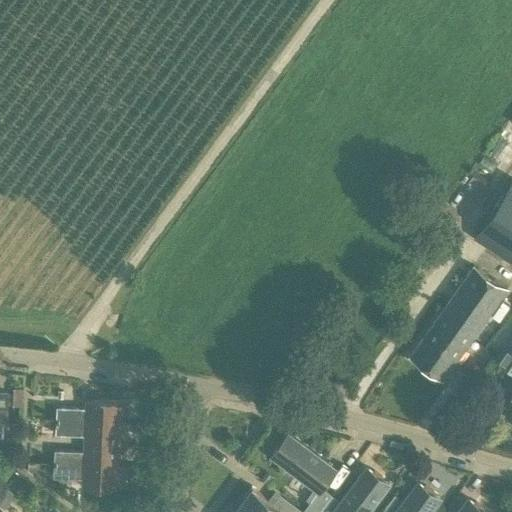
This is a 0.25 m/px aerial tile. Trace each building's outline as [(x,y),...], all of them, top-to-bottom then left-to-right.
[(511,261),(511,180),(476,237),(511,261)] [(443,377),(506,288),(474,265),(411,355),(443,377)] [(511,335),(496,358),(511,369),(511,387),(511,389),(511,395),(503,407),(511,413),(511,335)] [(56,408),(55,421),(119,424),(120,402),(86,401),(85,409),(56,408)] [(119,424),(55,421),(54,435),(84,437),(84,445),(118,446),(119,424)] [(276,448),(272,453),(279,459),(304,477),(303,478),(315,486),(305,499),(309,502),(302,511),(303,511),(318,511),(332,494),(322,487),(335,469),(286,433),(275,448),(276,448)] [(54,451),(53,465),(117,468),(118,446),(84,445),(83,452),(54,451)] [(117,468),(53,465),(52,478),(82,480),(82,488),(116,490),(117,468)] [(332,494),(318,511),(364,511),(382,488),(387,481),(382,477),(368,466),(341,502),(332,494)] [(420,481),(411,493),(404,502),(394,494),(380,511),(426,511),(433,504),(433,503),(439,496),(433,492),(434,492),(420,481)] [(0,493),(0,495),(9,503),(16,494),(5,486),(0,493)] [(251,488),(238,506),(246,511),(297,511),(299,509),(279,494),(272,503),(251,488)] [(9,503),(0,495),(0,505),(5,509),(9,503)] [(445,511),(444,511),(443,511),(488,511),(484,509),(484,508),(470,498),(459,511),(445,511)]
